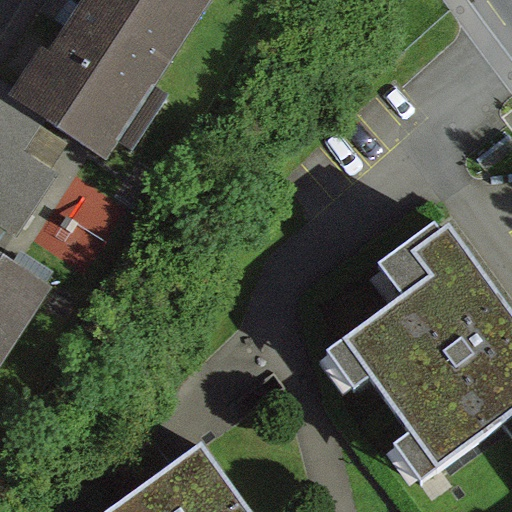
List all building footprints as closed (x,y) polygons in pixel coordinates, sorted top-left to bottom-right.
[(100,159),(206,0),(77,0),(11,100),(44,122),(100,159)] [(0,92),(0,223),(12,232),(53,171),(24,151),(44,122),(11,100),(0,92)] [(511,321),(450,236),(392,277),(414,307),(340,361),(368,399),(385,387),(423,439),(406,451),(428,482),(511,422),(511,421),(511,321)] [(0,367),(50,292),(0,259),(0,367)] [(246,511),(210,462),(140,511),(246,511)]
